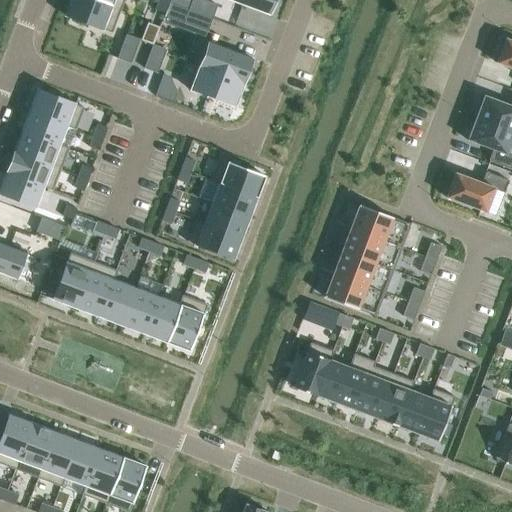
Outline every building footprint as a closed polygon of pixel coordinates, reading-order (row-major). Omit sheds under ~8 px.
[(94,0),(71,0),(65,16),(112,34),(121,10),(94,0)] [(94,0),(121,10),(124,0),(94,0)] [(163,0),(159,0),(156,10),(165,14),(169,2),(163,0)] [(203,0),(192,0),(189,10),(212,19),(217,5),(203,0)] [(230,0),(269,15),(274,0),(230,0)] [(189,10),(183,23),(207,32),(212,19),(189,10)] [(126,35),(117,59),(131,64),(140,40),(126,35)] [(496,62),(496,63),(511,69),(511,41),(505,39),(505,40),(497,62),(496,62)] [(208,43),(199,67),(243,83),(253,59),(208,43)] [(153,45),(144,69),(158,74),(167,50),(153,45)] [(199,67),(190,90),(234,107),(243,83),(199,67)] [(37,90),(29,112),(76,129),(84,108),(37,90)] [(476,117),(475,118),(511,131),(511,98),(509,106),(484,96),(480,107),(479,109),(476,117)] [(29,112),(22,132),(68,149),(69,148),(60,145),(67,127),(76,130),(76,129),(29,112)] [(471,129),(467,140),(493,150),(488,161),(511,170),(511,168),(511,155),(506,154),(511,139),(511,131),(475,118),(475,119),(472,127),(471,129)] [(98,125),(93,136),(103,139),(107,128),(98,125)] [(22,132),(14,152),(61,170),(68,149),(22,132)] [(93,136),(89,147),(99,151),(103,139),(93,136)] [(14,152),(6,172),(53,190),(61,170),(14,152)] [(186,158),(181,169),(191,172),(195,161),(186,158)] [(219,159),(211,180),(257,198),(265,176),(219,159)] [(82,165),(78,176),(88,180),(92,169),(82,165)] [(181,169),(177,180),(186,184),(191,172),(181,169)] [(6,172),(0,189),(0,194),(36,208),(44,187),(53,191),(53,190),(6,172)] [(446,197),(486,213),(494,190),(504,193),(509,181),(485,172),(481,183),(454,173),(454,174),(446,197)] [(78,176),(74,187),(83,191),(88,180),(78,176)] [(211,180),(210,181),(219,184),(212,204),(249,218),(257,198),(211,180)] [(170,198),(166,209),(175,213),(180,202),(170,198)] [(196,219),(195,220),(242,238),(249,218),(212,204),(205,223),(196,219)] [(67,205),(63,217),(72,220),(76,209),(67,205)] [(359,205),(350,229),(402,248),(410,225),(359,205)] [(166,209),(162,221),(171,224),(175,213),(166,209)] [(41,218),(36,232),(60,241),(65,227),(41,218)] [(195,220),(187,242),(234,259),(242,238),(195,220)] [(96,221),(93,231),(104,235),(108,225),(96,221)] [(108,225),(104,235),(115,239),(119,230),(108,225)] [(350,229),(341,251),(393,271),(402,248),(350,229)] [(141,238),(138,248),(149,252),(153,243),(141,238)] [(0,243),(0,272),(16,279),(26,254),(0,243)] [(153,243),(149,252),(160,256),(164,247),(153,243)] [(430,243),(428,250),(439,254),(442,247),(430,243)] [(428,250),(425,257),(436,261),(439,254),(428,250)] [(341,251),(333,274),(385,293),(393,271),(341,251)] [(70,253),(53,300),(76,308),(94,262),(70,253)] [(186,255),(183,265),(194,269),(197,260),(186,255)] [(425,257),(422,264),(434,269),(436,261),(425,257)] [(197,260),(194,269),(205,273),(209,264),(197,260)] [(94,262),(76,308),(99,317),(116,270),(94,262)] [(422,264),(420,271),(431,276),(434,269),(422,264)] [(116,270),(99,317),(121,325),(135,288),(114,280),(117,271),(116,270)] [(333,274),(324,297),(376,317),(385,293),(333,274)] [(135,288),(121,325),(144,334),(158,296),(135,288)] [(413,288),(411,295),(422,299),(425,292),(413,288)] [(411,295),(408,302),(419,306),(422,299),(411,295)] [(158,296),(144,334),(166,342),(184,296),(183,296),(179,305),(158,296)] [(184,296),(166,342),(190,351),(207,305),(184,296)] [(408,302),(405,309),(417,314),(419,306),(408,302)] [(511,305),(503,328),(511,331),(511,305)] [(324,307),(318,323),(333,328),(335,325),(339,313),(324,307)] [(405,309),(403,316),(414,321),(417,314),(405,309)] [(339,313),(335,325),(342,327),(346,316),(339,313)] [(346,316),(342,327),(349,330),(353,319),(346,316)] [(379,328),(375,340),(382,342),(387,331),(379,328)] [(387,331),(382,342),(390,345),(394,334),(387,331)] [(294,386),(294,388),(315,396),(332,351),(311,343),(307,352),(307,353),(294,386)] [(420,344),(415,355),(423,358),(427,346),(420,344)] [(427,346),(423,358),(430,360),(434,349),(427,346)] [(332,351),(315,396),(317,396),(336,403),(349,367),(330,360),(334,351),(332,351)] [(349,367),(336,403),(356,411),(374,362),(354,354),(349,367)] [(447,354),(443,365),(450,368),(455,357),(447,354)] [(374,362),(356,411),(376,418),(393,374),(374,367),(376,362),(374,362)] [(393,374),(376,418),(387,422),(386,423),(396,426),(413,381),(393,374)] [(413,381),(396,426),(397,427),(397,426),(416,433),(430,398),(411,391),(414,382),(413,381)] [(482,388),(479,396),(490,400),(493,393),(482,388)] [(430,398),(416,433),(438,442),(455,397),(433,389),(430,398)] [(9,414),(0,439),(0,464),(15,470),(33,423),(9,414)] [(33,423),(15,470),(38,478),(55,432),(33,423)] [(511,424),(509,424),(495,459),(505,463),(506,463),(511,465),(511,424)] [(55,432),(38,478),(60,487),(78,440),(55,432)] [(78,440),(60,487),(61,487),(65,478),(85,486),(82,495),(83,495),(100,449),(78,440)] [(100,449),(83,495),(105,504),(123,457),(100,449)] [(123,457),(105,504),(127,511),(128,511),(146,466),(123,457)] [(7,491),(4,500),(15,505),(18,495),(7,491)]
